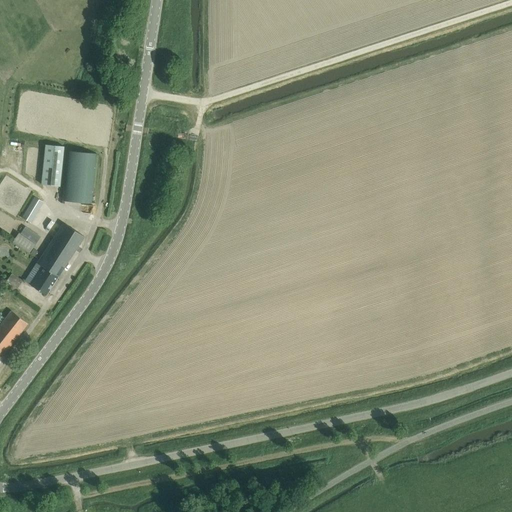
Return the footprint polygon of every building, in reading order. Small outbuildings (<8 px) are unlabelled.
[(46,145),(42,185),(60,187),(64,147),(46,145)] [(92,204),(97,154),(67,151),(61,201),(92,204)] [(31,286),(46,296),(84,237),(63,223),(37,264),(43,267),(31,286)] [(19,233),(15,239),(12,243),(29,254),(35,244),(19,233)] [(12,273),(6,282),(17,290),(23,281),(12,273)] [(12,311),(0,326),(0,359),(28,324),(12,311)]
